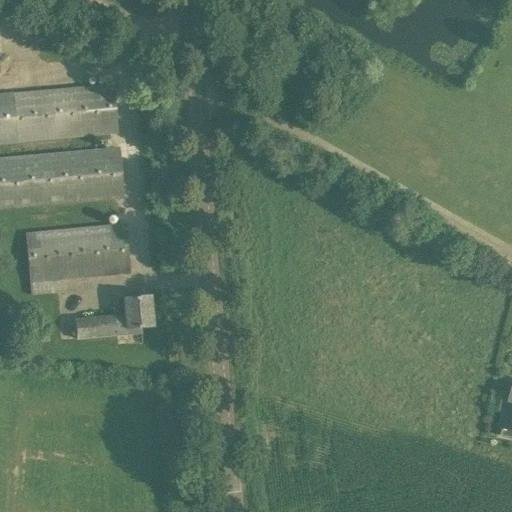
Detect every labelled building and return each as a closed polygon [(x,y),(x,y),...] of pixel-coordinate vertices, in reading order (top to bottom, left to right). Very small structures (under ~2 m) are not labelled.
[(0,145),(117,135),(113,85),(0,95),(0,145)] [(0,210),(123,199),(118,148),(0,158),(0,210)] [(30,296),(58,293),(57,281),(129,274),(124,224),(24,234),(30,296)] [(76,340),(127,335),(127,330),(152,327),(149,298),(123,300),(124,316),(74,321),(76,340)] [(36,342),(48,342),(48,320),(36,320),(36,342)] [(511,381),(499,428),(502,428),(499,437),(511,440),(511,381)]
